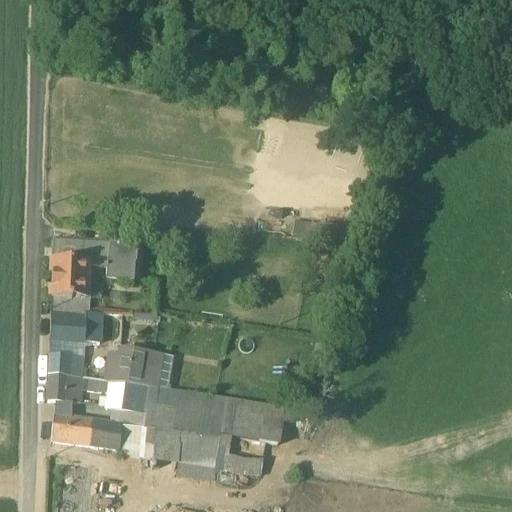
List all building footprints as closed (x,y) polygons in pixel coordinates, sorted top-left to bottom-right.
[(108,248),(53,245),(52,266),(85,267),(105,272),(107,254),(108,248)] [(134,267),(135,257),(114,255),(107,254),(105,272),(116,273),(115,284),(131,286),(132,287),(134,267)] [(85,267),(52,266),(51,300),(83,302),(85,267)] [(83,320),(50,317),(49,344),(82,346),(83,320)] [(119,353),(118,358),(108,357),(104,385),(108,386),(124,388),(139,389),(144,357),(119,353)] [(144,357),(139,389),(147,391),(155,392),(160,359),(144,357)] [(83,362),(49,359),(48,378),(82,383),(83,362)] [(82,383),(48,378),(47,405),(79,407),(81,394),(82,383)] [(108,386),(104,385),(82,383),(81,394),(107,398),(108,386)] [(124,388),(108,386),(107,398),(105,413),(120,415),(124,388)] [(139,389),(124,388),(120,415),(136,416),(138,403),(145,404),(147,391),(139,389)] [(121,429),(118,454),(175,463),(173,478),(240,489),(243,475),(258,477),(260,463),(228,458),(230,441),(278,448),(284,412),(155,392),(147,391),(145,404),(138,403),(136,416),(143,417),(140,432),(121,429)] [(77,423),(52,419),(50,445),(89,450),(92,425),(81,423),(82,419),(77,418),(77,423)] [(121,429),(92,425),(89,450),(118,454),(121,429)]
